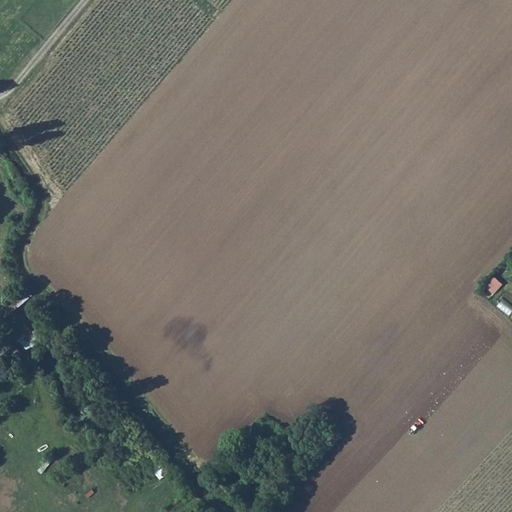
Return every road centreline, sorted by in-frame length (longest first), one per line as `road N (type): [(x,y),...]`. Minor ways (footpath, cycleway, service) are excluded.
road 1 (track): [(0,132),(41,196),(37,216),(20,234),(19,254),(231,511)]
road 2 (track): [(0,101),(88,0)]
